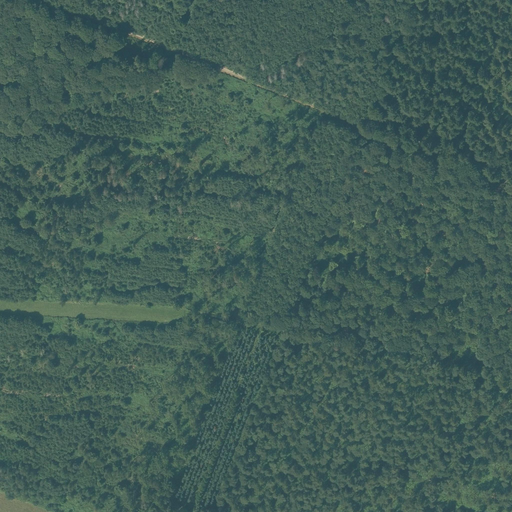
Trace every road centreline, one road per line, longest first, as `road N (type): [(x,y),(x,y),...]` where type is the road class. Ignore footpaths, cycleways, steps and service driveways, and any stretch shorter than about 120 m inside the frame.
road 1 (track): [(210,511),(359,122)]
road 2 (track): [(359,122),(54,0)]
road 3 (track): [(511,181),(359,122)]
road 4 (track): [(359,122),(408,0)]
